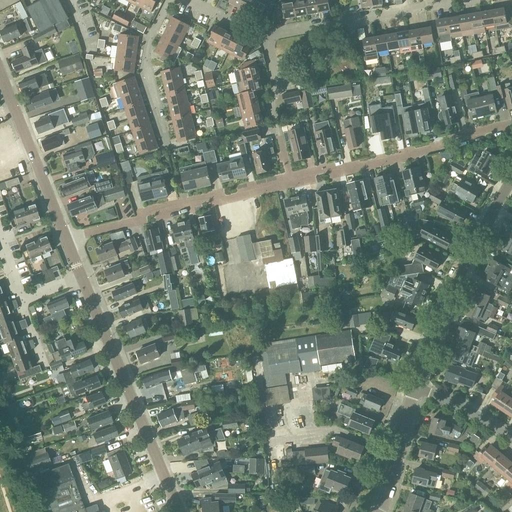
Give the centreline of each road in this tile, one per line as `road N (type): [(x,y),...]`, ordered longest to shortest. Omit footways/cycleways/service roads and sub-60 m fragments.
road 1 (residential): [(179,511),(81,277)]
road 2 (residential): [(65,239),(294,180)]
road 3 (residential): [(413,387),(446,301),(511,178)]
road 4 (residential): [(294,180),(511,127)]
road 5 (residential): [(65,239),(0,74)]
road 6 (residential): [(164,145),(144,68),(167,0)]
road 7 (residential): [(294,180),(264,36)]
road 8 (residential): [(476,0),(341,24)]
road 9 (residential): [(379,511),(413,387)]
